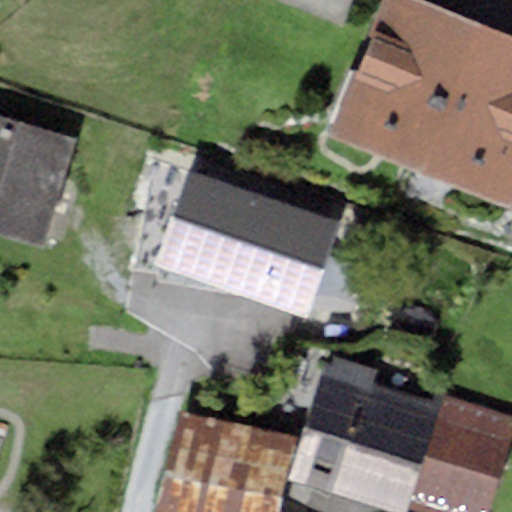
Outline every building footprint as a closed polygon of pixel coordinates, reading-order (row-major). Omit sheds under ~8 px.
[(511,32),(429,0),(417,0),(364,136),(511,198),(511,32)] [(0,117),(0,231),(62,248),(90,142),(0,117)] [(339,222),(187,173),(157,268),(308,317),(339,222)] [(388,394),(340,381),(313,482),(357,497),(388,394)] [(432,511),(466,411),(388,394),(357,497),(402,511),(432,511)] [(499,511),(511,473),(511,426),(466,411),(432,511),(499,511)] [(311,448),(184,422),(166,511),(297,511),(305,477),(311,448)] [(0,491),(9,494),(24,437),(0,430),(0,491)]
